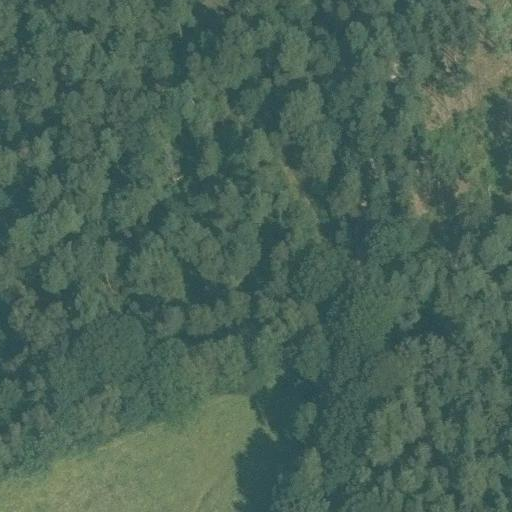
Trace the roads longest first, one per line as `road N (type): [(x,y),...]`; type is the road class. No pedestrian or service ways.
road 1 (track): [(367,292),(0,442)]
road 2 (track): [(367,292),(413,0)]
road 3 (track): [(367,292),(511,236)]
road 4 (track): [(351,428),(367,292)]
